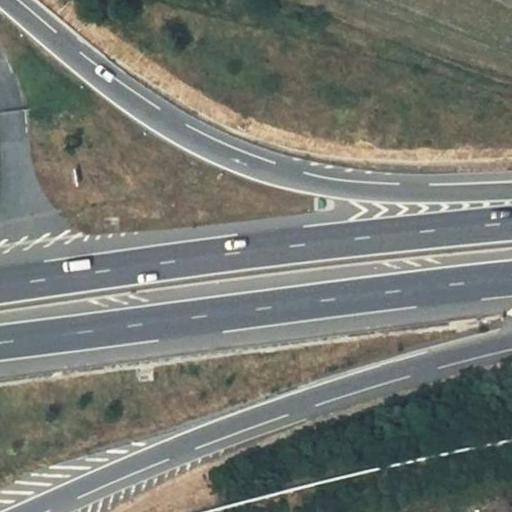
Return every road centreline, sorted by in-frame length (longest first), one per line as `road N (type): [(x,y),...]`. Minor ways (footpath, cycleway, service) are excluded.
road 1 (motorway): [(511,191),(365,183),(275,166),(172,125),(14,0)]
road 2 (motorway): [(24,511),(272,409),(511,331)]
road 3 (motorway): [(0,335),(511,270)]
road 4 (motorway): [(511,225),(0,289)]
